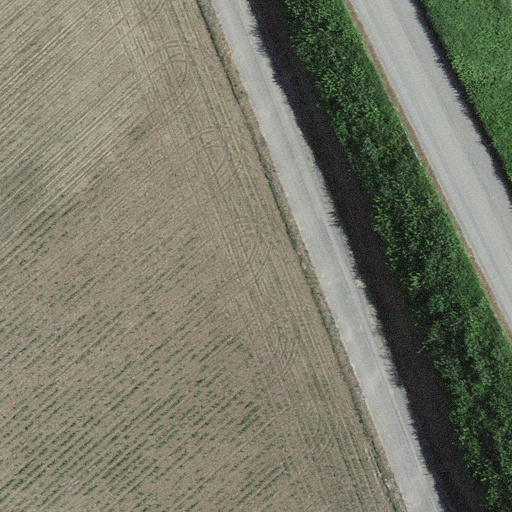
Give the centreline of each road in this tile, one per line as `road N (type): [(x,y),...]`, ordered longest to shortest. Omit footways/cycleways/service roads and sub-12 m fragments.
road 1 (track): [(231,0),(435,511)]
road 2 (track): [(511,266),(381,0)]
